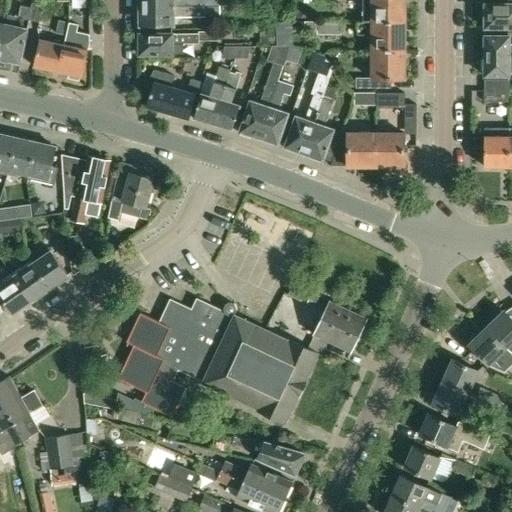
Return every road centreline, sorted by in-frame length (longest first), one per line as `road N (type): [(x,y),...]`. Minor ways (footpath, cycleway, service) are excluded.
road 1 (residential): [(0,352),(175,232),(213,154)]
road 2 (residential): [(328,511),(423,298),(438,239)]
road 3 (tertiary): [(438,239),(213,154)]
road 4 (residential): [(438,239),(443,0)]
road 5 (residential): [(105,122),(111,0)]
